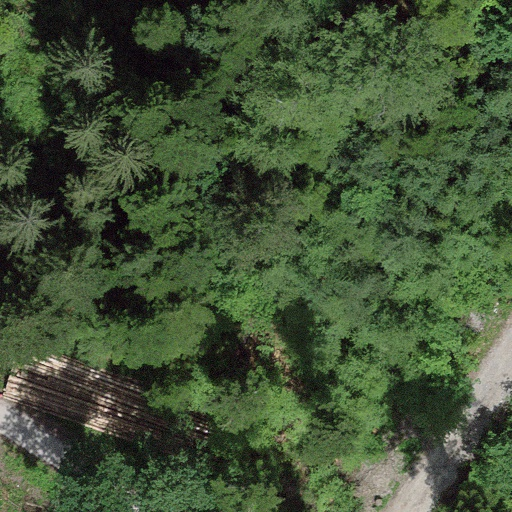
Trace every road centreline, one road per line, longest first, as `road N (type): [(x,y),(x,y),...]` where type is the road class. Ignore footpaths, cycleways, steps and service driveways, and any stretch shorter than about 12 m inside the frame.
road 1 (track): [(511,331),(389,511)]
road 2 (track): [(140,511),(0,410)]
